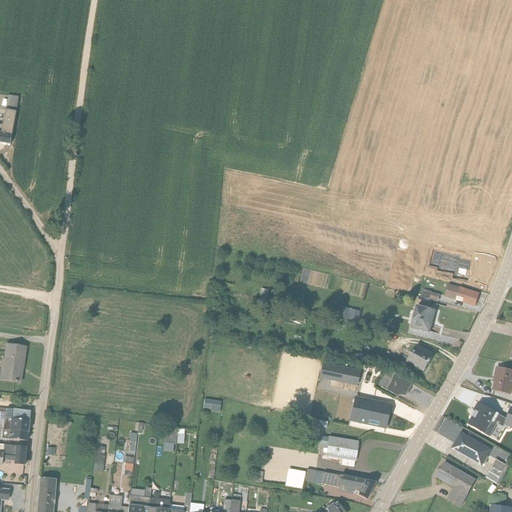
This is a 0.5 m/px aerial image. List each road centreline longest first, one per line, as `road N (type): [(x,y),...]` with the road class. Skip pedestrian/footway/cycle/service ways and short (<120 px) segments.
road 1 (secondary): [(511,250),(485,321),(377,511)]
road 2 (residential): [(30,511),(61,253)]
road 3 (track): [(66,210),(94,0)]
